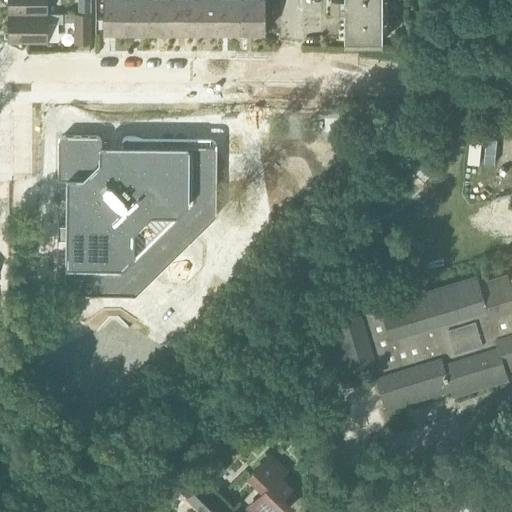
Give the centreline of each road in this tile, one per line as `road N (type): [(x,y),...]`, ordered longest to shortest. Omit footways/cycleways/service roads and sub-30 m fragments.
road 1 (residential): [(0,69),(290,71)]
road 2 (residential): [(290,71),(290,85),(511,84)]
